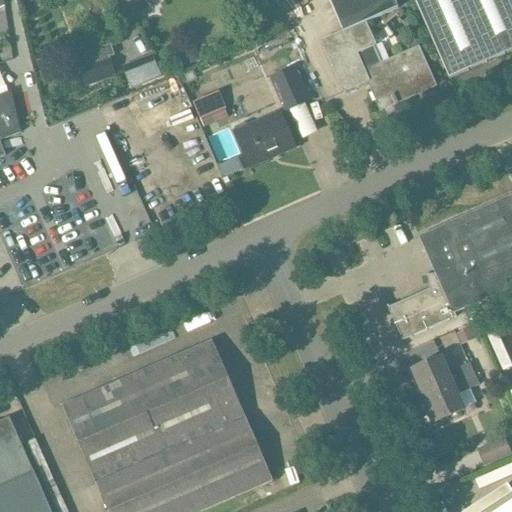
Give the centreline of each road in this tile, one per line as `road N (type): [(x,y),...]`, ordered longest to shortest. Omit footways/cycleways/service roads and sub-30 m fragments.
road 1 (unclassified): [(379,511),(257,237)]
road 2 (unclassified): [(0,352),(257,237)]
road 3 (unclassified): [(511,121),(257,237)]
